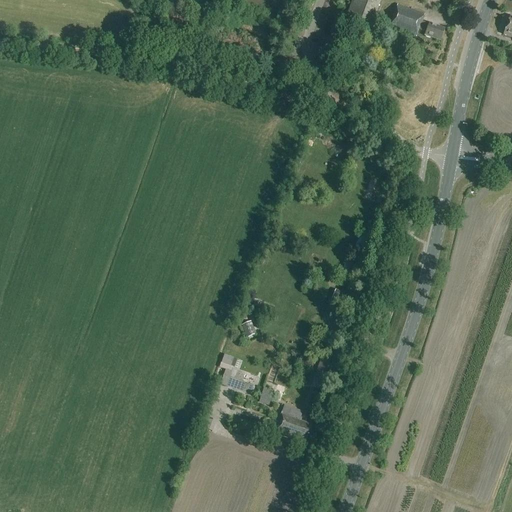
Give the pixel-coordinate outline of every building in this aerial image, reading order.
[(349,0),(352,1),(345,19),(370,29),(380,0),(349,0)] [(429,24),(428,25),(422,22),(424,15),(396,5),(388,29),(416,38),(419,31),(426,33),(425,37),(430,38),(431,38),(440,41),(444,30),(429,24)] [(368,236),(360,232),(352,252),(360,255),(368,236)] [(353,263),(346,260),(339,277),(346,280),(353,263)] [(242,325),(247,338),(256,334),(251,322),(242,325)] [(326,383),(336,358),(323,353),(314,379),(326,383)] [(239,369),(241,362),(234,359),(231,367),(232,367),(239,369)] [(250,395),(252,386),(241,382),(244,374),(232,370),(226,387),(250,395)] [(259,403),(269,406),(273,392),(264,389),(259,403)] [(284,406),(282,413),(275,433),(293,439),(293,437),(304,441),(309,425),(299,422),(300,419),(302,412),(284,406)]
